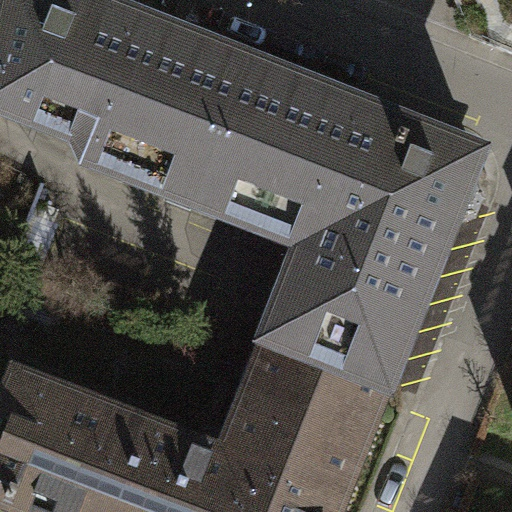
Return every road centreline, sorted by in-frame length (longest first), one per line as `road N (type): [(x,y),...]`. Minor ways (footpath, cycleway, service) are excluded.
road 1 (residential): [(410,511),(511,257)]
road 2 (residential): [(511,96),(263,0)]
